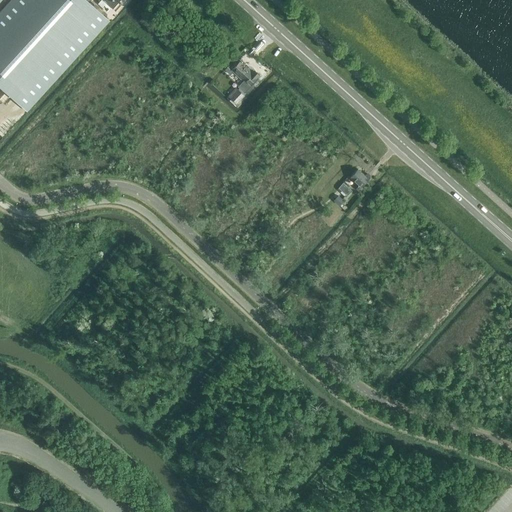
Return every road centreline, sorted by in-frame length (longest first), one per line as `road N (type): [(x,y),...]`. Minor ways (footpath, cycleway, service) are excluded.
road 1 (unclassified): [(511,447),(397,408),(358,386),(147,196),(110,185),(30,199),(0,181)]
road 2 (unknown): [(511,469),(356,412),(134,213),(113,206),(30,218),(0,208)]
road 3 (primary): [(511,240),(243,0)]
road 4 (track): [(0,361),(52,388),(156,481),(175,511)]
road 5 (unclassified): [(0,441),(37,455),(117,511)]
